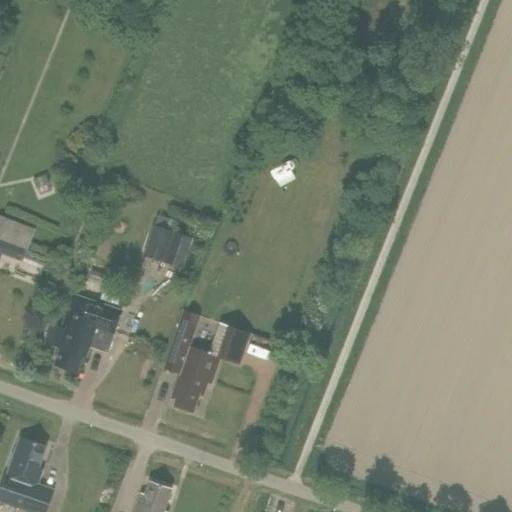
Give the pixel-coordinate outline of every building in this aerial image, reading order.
[(37,188),(49,183),(46,174),(33,179),(37,188)] [(152,226),(142,254),(163,261),(172,233),(152,226)] [(172,233),(163,261),(180,267),(190,239),(172,233)] [(24,248),(25,244),(0,234),(0,252),(19,260),(41,268),(46,257),(24,248)] [(76,371),(82,355),(86,356),(96,326),(114,332),(121,309),(72,293),(55,345),(60,347),(54,364),(76,371)] [(193,412),(200,391),(204,392),(208,381),(211,382),(220,356),(239,362),(250,332),(220,322),(210,350),(209,350),(208,352),(189,345),(200,315),(184,309),(164,367),(180,372),(171,396),(176,397),(173,405),(193,412)] [(39,467),(46,445),(20,436),(7,476),(5,476),(0,492),(0,500),(36,511),(46,511),(53,491),(38,486),(43,468),(39,467)] [(164,510),(171,489),(171,488),(149,481),(145,494),(141,492),(134,511),(167,511),(168,511),(164,510)]
